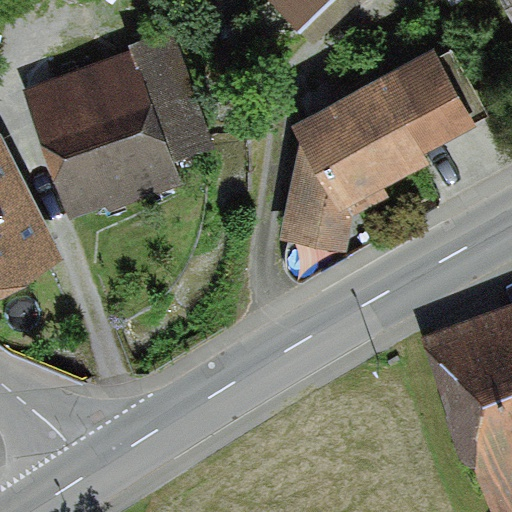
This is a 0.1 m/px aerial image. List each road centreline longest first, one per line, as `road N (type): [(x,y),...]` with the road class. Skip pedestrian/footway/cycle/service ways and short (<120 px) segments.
road 1 (tertiary): [(511,223),(86,472)]
road 2 (unclassified): [(86,472),(29,402),(0,383)]
